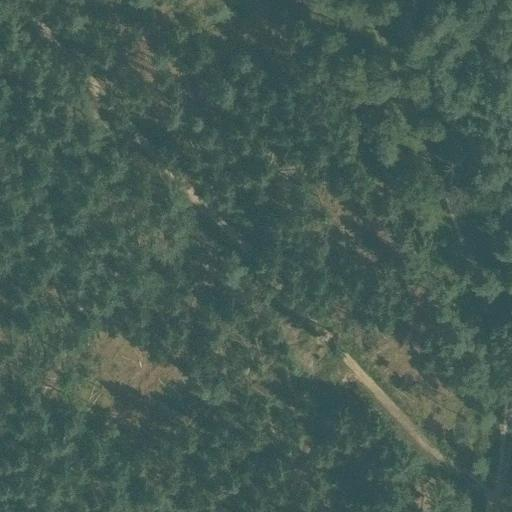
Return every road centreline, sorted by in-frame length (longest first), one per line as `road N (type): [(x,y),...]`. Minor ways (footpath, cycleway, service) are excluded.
road 1 (unknown): [(488,510),(13,0)]
road 2 (track): [(371,0),(445,155),(498,316),(508,442),(488,510)]
